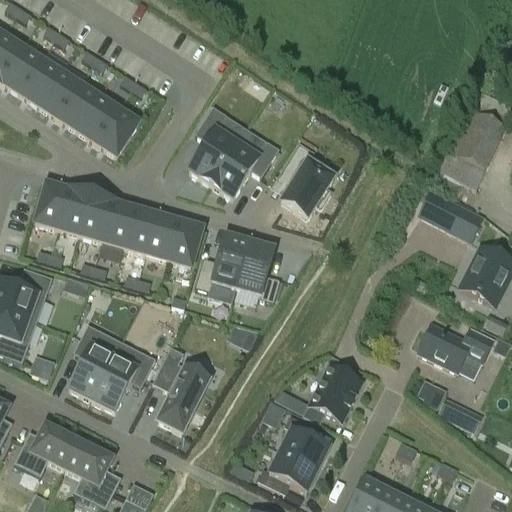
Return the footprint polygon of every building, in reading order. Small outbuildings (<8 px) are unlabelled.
[(9,8),(4,16),(14,23),(20,15),(9,8)] [(20,15),(14,23),(25,30),(30,22),(20,15)] [(47,33),(42,41),(53,47),(58,40),(47,33)] [(58,40),(53,47),(63,54),(68,46),(58,40)] [(0,87),(21,55),(2,43),(0,45),(0,87)] [(0,89),(18,101),(40,67),(21,55),(0,87),(0,89)] [(86,57),(81,65),(91,72),(96,64),(86,57)] [(96,64),(91,72),(102,79),(107,71),(96,64)] [(38,113),(59,80),(40,67),(18,101),(38,113)] [(57,126),(78,92),(59,80),(38,113),(57,126)] [(124,82),(119,90),(130,97),(135,89),(124,82)] [(135,89),(130,97),(140,104),(145,96),(135,89)] [(76,138),(98,104),(78,92),(57,126),(76,138)] [(437,178),(474,197),(504,134),(501,133),(510,111),(481,98),(471,120),(467,118),(439,174),(437,178)] [(95,150),(117,117),(98,104),(76,138),(95,150)] [(188,177),(210,191),(239,146),(218,132),(224,122),(212,114),(194,141),(206,149),(188,177)] [(115,163),(137,130),(117,117),(95,150),(115,163)] [(239,146),(210,191),(232,205),(250,177),(260,183),(277,156),(267,150),(260,160),(239,146)] [(278,210),(303,226),(312,212),(317,215),(328,199),(323,195),(330,184),(305,168),(310,159),(296,150),(276,180),(291,190),(278,210)] [(57,236),(68,198),(45,191),(34,229),(57,236)] [(79,242),(90,204),(68,198),(57,236),(79,242)] [(101,249),(112,210),(90,204),(79,242),(101,249)] [(437,229),(462,241),(472,220),(448,208),(437,229)] [(134,216),(112,210),(101,249),(123,255),(134,216)] [(145,261),(156,223),(134,216),(123,255),(145,261)] [(167,267),(178,229),(156,223),(145,261),(167,267)] [(190,274),(201,236),(178,229),(167,267),(190,274)] [(248,249),(223,242),(216,267),(201,263),(193,293),(207,298),(210,288),(235,295),(248,249)] [(273,256),(248,249),(235,295),(260,302),(259,305),(273,309),(279,286),(265,282),(273,256)] [(505,266),(472,249),(451,291),(478,304),(487,282),(496,286),(505,266)] [(38,257),(35,266),(48,269),(50,261),(38,257)] [(50,261),(48,269),(60,273),(62,264),(50,261)] [(82,270),(79,279),(91,282),(94,273),(82,270)] [(94,273),(91,282),(103,286),(106,277),(94,273)] [(0,288),(0,316),(35,329),(51,285),(23,275),(16,294),(0,288)] [(427,289),(412,281),(407,291),(422,298),(427,289)] [(126,282),(123,291),(135,295),(138,286),(126,282)] [(138,286),(135,295),(147,298),(150,289),(138,286)] [(76,301),(84,304),(88,291),(80,289),(76,301)] [(173,303),(170,312),(183,316),(185,307),(173,303)] [(35,329),(0,316),(0,362),(21,370),(35,329)] [(67,395),(90,407),(115,359),(93,347),(98,337),(87,331),(72,360),(83,365),(67,395)] [(464,349),(431,332),(417,359),(457,379),(463,365),(469,363),(481,370),(492,347),(470,336),(464,349)] [(246,336),(239,349),(249,355),(257,339),(246,336)] [(504,361),(509,350),(498,345),(492,355),(504,361)] [(182,360),(170,354),(151,390),(171,400),(157,428),(180,440),(207,386),(177,371),(182,360)] [(115,359),(90,407),(113,419),(129,389),(140,394),(154,366),(142,360),(137,370),(115,359)] [(29,378),(47,384),(53,366),(35,360),(29,378)] [(321,419),(338,428),(358,387),(325,371),(307,408),(302,419),(300,422),(316,430),(321,419)] [(430,398),(424,409),(435,415),(441,404),(430,398)] [(302,419),(307,408),(295,402),(290,413),(302,419)] [(444,405),(437,420),(459,431),(466,416),(444,405)] [(276,431),(284,411),(270,406),(263,426),(276,431)] [(290,437),(279,458),(316,477),(328,454),(307,444),(312,434),(289,423),(284,434),(290,437)] [(63,477),(77,450),(44,434),(35,453),(24,447),(13,470),(39,484),(47,469),(63,477)] [(407,453),(400,449),(395,460),(402,464),(407,453)] [(95,511),(106,511),(117,490),(101,482),(109,467),(77,450),(63,477),(80,485),(72,500),(95,511)] [(415,457),(407,453),(402,464),(410,468),(415,457)] [(305,499),(316,477),(279,458),(268,479),(262,476),(257,488),(279,499),(284,489),(305,499)] [(443,484),(449,473),(441,469),(436,480),(443,484)] [(456,477),(449,473),(443,484),(451,488),(456,477)] [(377,511),(385,498),(364,488),(351,511),(377,511)] [(132,491),(124,507),(134,511),(147,511),(153,501),(132,491)] [(403,511),(405,509),(385,498),(377,511),(403,511)]
